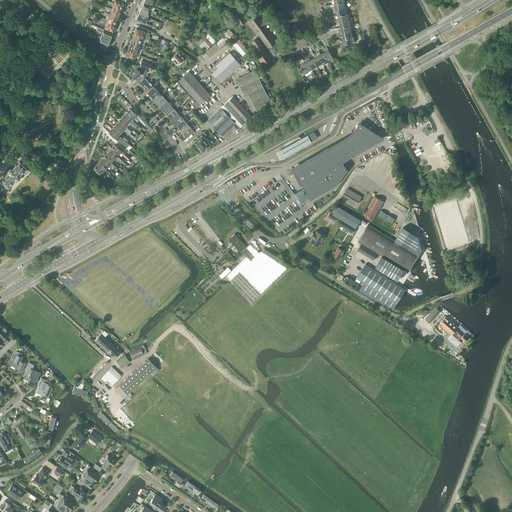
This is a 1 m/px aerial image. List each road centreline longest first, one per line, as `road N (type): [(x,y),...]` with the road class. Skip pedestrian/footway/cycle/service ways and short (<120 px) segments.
road 1 (trunk): [(312,511),(0,189)]
road 2 (trunk): [(0,218),(286,511)]
road 3 (secondary): [(211,177),(511,11)]
road 4 (secondary): [(494,0),(203,163)]
road 5 (residential): [(217,185),(257,233),(398,317)]
road 6 (residential): [(448,511),(511,342)]
road 7 (secondary): [(91,244),(211,177)]
road 8 (secondary): [(203,163),(88,228)]
